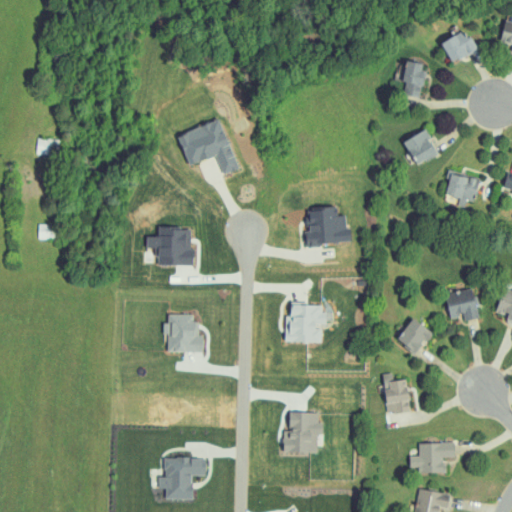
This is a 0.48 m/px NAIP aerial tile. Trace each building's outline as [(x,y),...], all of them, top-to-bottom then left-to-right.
[(511,21),(503,20),(500,42),(510,43),(509,51),(511,51),(511,21)] [(451,62),(476,50),(466,29),(441,40),(451,62)] [(402,81),(403,81),(402,94),(421,96),(424,62),(404,59),(402,81)] [(177,134),(189,164),(215,154),(223,174),(239,168),(219,118),(177,134)] [(403,140),(417,164),(440,151),(426,127),(403,140)] [(58,138),(37,138),(36,154),(58,154),(58,138)] [(446,176),(449,177),(445,195),(475,200),(479,176),(447,170),(446,176)] [(337,207),(306,208),(307,247),(321,246),(321,241),(350,241),(350,228),(346,228),(345,214),(337,215),(337,207)] [(53,223),(38,223),(38,238),(54,238),(53,223)] [(495,310),(509,315),(506,321),(511,323),(511,290),(503,287),(495,310)] [(464,320),(478,318),(472,288),(445,293),(450,317),(463,314),(464,320)] [(321,341),(321,323),(324,323),(324,304),(291,304),(290,316),(285,316),(285,341),(321,341)] [(202,352),(203,335),(198,335),(198,321),(192,321),(193,314),(168,314),(168,322),(163,322),(163,334),(167,334),(167,351),(202,352)] [(432,332),(413,317),(396,338),(415,353),(432,332)] [(410,410),(405,378),(393,380),(392,372),(382,373),(388,413),(410,410)] [(419,443),(419,456),(411,456),(411,472),(445,471),(445,457),(455,457),(454,442),(419,443)] [(191,499),(192,475),(205,475),(206,458),(164,456),(163,476),(159,476),(158,488),(166,488),(165,498),(191,499)] [(416,511),(438,511),(439,508),(448,508),(449,491),(418,490),(416,511)]
